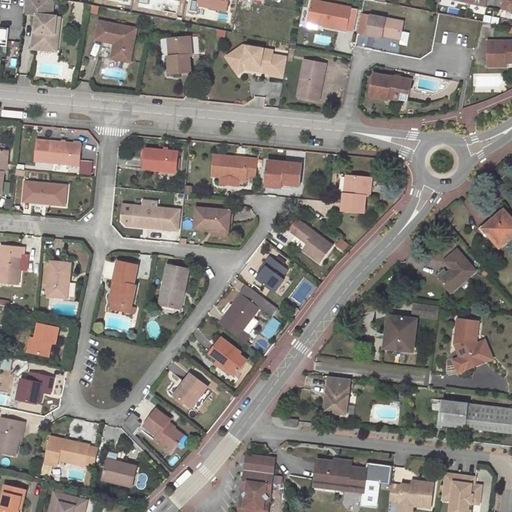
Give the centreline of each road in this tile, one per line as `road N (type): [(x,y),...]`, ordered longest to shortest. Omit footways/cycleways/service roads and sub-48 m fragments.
road 1 (residential): [(99,241),(71,398),(99,415),(122,410),(138,394),(231,269)]
road 2 (residential): [(240,429),(511,460)]
road 3 (tertiary): [(240,429),(348,285),(410,219)]
road 4 (residential): [(114,109),(344,131)]
road 5 (unknown): [(511,386),(292,361)]
road 6 (residential): [(452,48),(448,70),(359,54),(344,131)]
road 7 (residential): [(231,269),(212,255),(99,241)]
road 8 (residential): [(114,109),(100,231)]
